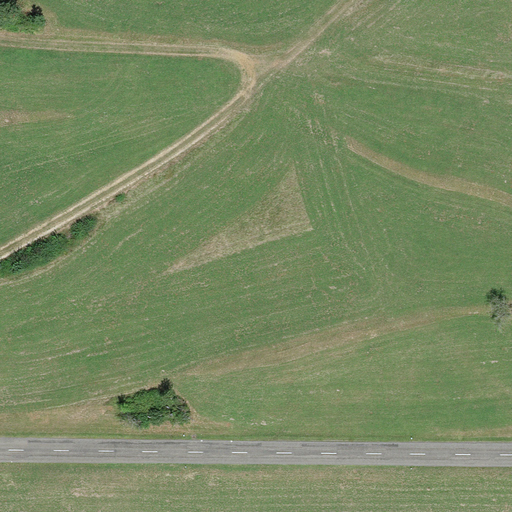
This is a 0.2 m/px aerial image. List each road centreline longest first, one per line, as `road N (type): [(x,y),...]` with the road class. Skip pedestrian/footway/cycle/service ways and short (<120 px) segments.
road 1 (track): [(0,252),(198,134),(254,86),(240,57),(0,41)]
road 2 (tertiary): [(0,454),(511,457)]
road 3 (track): [(254,86),(352,0)]
